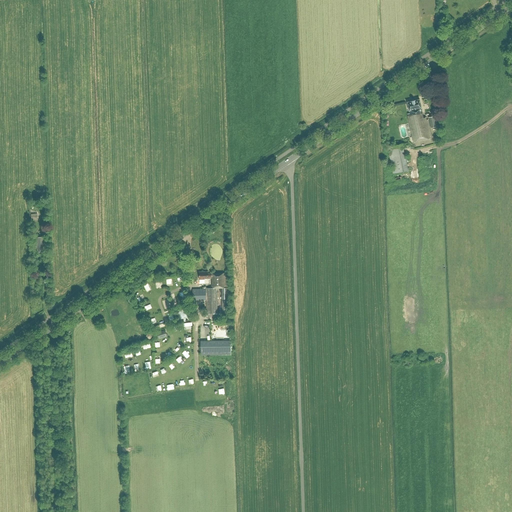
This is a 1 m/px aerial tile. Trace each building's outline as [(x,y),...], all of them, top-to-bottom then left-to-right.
[(414,142),(432,138),(428,120),(427,120),(426,117),(423,118),(421,108),(422,108),(421,104),(420,99),(407,102),(408,107),(409,111),(410,113),(407,114),(414,142)] [(431,128),(437,127),(434,117),(429,118),(431,128)] [(393,174),(408,171),(403,144),(388,147),(393,174)] [(36,253),(43,252),(43,246),(44,246),(44,243),(45,243),(45,235),(33,235),(33,242),(32,242),(32,244),(34,244),(34,247),(36,246),(36,253)] [(228,273),(225,273),(211,273),(208,273),(208,272),(199,272),(200,279),(204,279),(204,278),(208,278),(211,278),(212,288),(206,288),(206,289),(193,289),(193,300),(206,300),(207,313),(217,313),(217,288),(222,288),(222,311),(222,315),(228,315),(228,287),(228,273)] [(185,309),(184,309),(183,310),(182,310),(181,310),(181,311),(180,312),(179,312),(179,313),(179,314),(178,315),(178,316),(179,317),(179,318),(179,319),(180,320),(181,320),(182,321),(183,321),(184,321),(185,321),(186,321),(187,321),(188,320),(189,319),(190,319),(190,318),(190,317),(190,316),(190,315),(190,314),(190,313),(189,312),(189,311),(188,311),(187,310),(186,310),(185,309)] [(165,330),(157,333),(159,339),(167,336),(165,330)]
